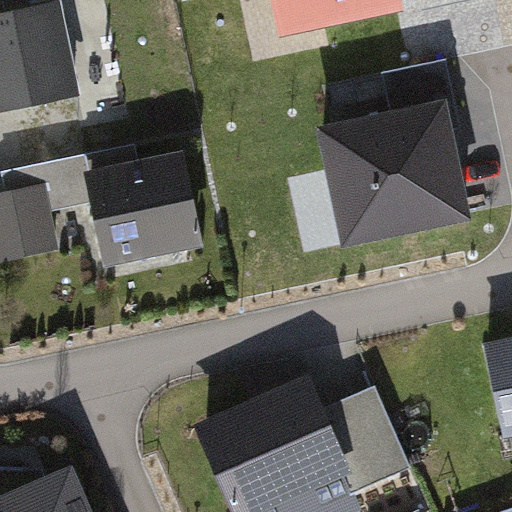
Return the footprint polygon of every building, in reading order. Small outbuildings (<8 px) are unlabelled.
[(402,0),(272,0),(279,28),(403,1),(402,0)] [(0,119),(84,110),(72,6),(0,14),(0,119)] [(445,57),(383,69),(390,105),(452,93),(445,57)] [(316,120),(343,247),(477,218),(452,93),(390,105),(316,120)] [(181,142),(83,164),(104,258),(202,236),(181,142)] [(44,176),(0,185),(0,252),(58,240),(44,176)] [(511,333),(485,340),(506,435),(511,433),(511,333)] [(196,421),(235,511),(256,511),(344,475),(355,470),(325,404),(311,371),(196,421)] [(377,380),(325,404),(355,470),(344,475),(354,495),(417,466),(377,380)] [(0,511),(94,511),(72,460),(29,479),(0,491),(0,511)] [(0,491),(29,479),(24,466),(0,465),(0,491)]
